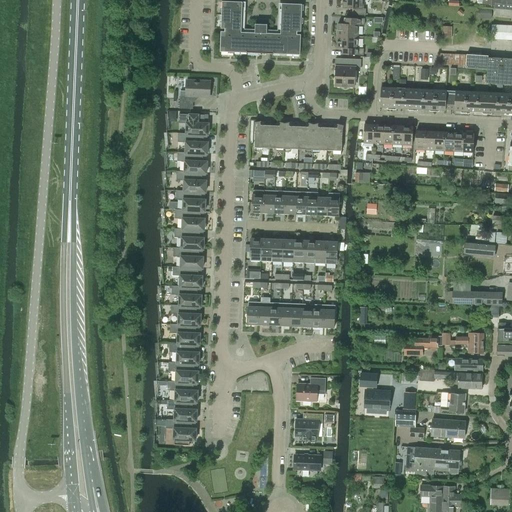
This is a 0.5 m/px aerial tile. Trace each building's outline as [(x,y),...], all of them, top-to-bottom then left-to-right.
[(363,8),(363,0),(342,0),(343,8),(353,9),(352,15),(366,15),(366,9),(363,8)] [(511,0),(477,0),(477,3),(483,4),(494,5),(494,8),(511,9),(511,0)] [(301,31),(302,4),(282,3),(281,34),(267,33),(267,24),(255,24),(255,33),(241,32),(243,2),(222,1),(221,28),(225,28),(225,31),(221,31),(220,52),(300,55),(301,34),(297,34),(297,31),(301,31)] [(338,23),(338,36),(358,37),(359,25),(365,25),(365,19),(344,18),(344,24),(338,23)] [(490,39),(511,40),(511,25),(491,24),(490,39)] [(337,48),(343,48),(342,54),(364,55),(364,49),(358,48),(358,37),(338,36),(337,48)] [(440,54),(440,64),(444,64),(458,65),(459,55),(440,54)] [(486,83),(497,84),(511,85),(511,58),(488,57),(489,56),(467,54),(466,66),(466,68),(484,69),(487,70),(486,83)] [(361,68),(361,59),(340,58),(340,66),(336,66),(335,86),(355,87),(355,68),(361,68)] [(210,98),(210,81),(187,80),(186,96),(180,96),(179,108),(192,109),(192,97),(210,98)] [(380,107),(391,107),(393,90),(381,90),(380,107)] [(393,90),(391,107),(402,108),(404,91),(393,90)] [(404,91),(402,108),(409,108),(409,110),(413,110),(415,91),(404,91)] [(415,91),(413,110),(418,111),(418,109),(426,109),(427,92),(415,91)] [(427,92),(426,109),(437,110),(438,93),(427,92)] [(438,93),(437,110),(446,110),(446,109),(451,109),(451,93),(438,93)] [(451,93),(451,109),(455,110),(455,111),(463,111),(464,94),(451,93)] [(464,94),(463,111),(475,112),(476,95),(464,94)] [(476,95),(475,112),(483,112),(483,114),(488,114),(488,95),(476,95)] [(488,95),(488,114),(492,114),(492,112),(499,113),(500,96),(488,95)] [(500,96),(499,113),(510,113),(510,96),(500,96)] [(178,133),(186,133),(208,134),(209,123),(204,123),(204,115),(179,114),(179,123),(187,123),(186,133),(178,133)] [(343,130),(344,125),(338,124),(337,128),(319,127),(318,123),(314,124),(309,123),(308,126),(290,126),(289,122),(285,123),(281,122),(280,125),(261,125),(261,121),(255,122),(255,127),(255,147),(342,151),(343,130)] [(363,142),(374,143),(374,124),(365,124),(363,142)] [(374,124),(374,143),(383,143),(384,125),(374,124)] [(384,125),(383,143),(392,144),(393,125),(384,125)] [(393,125),(392,144),(402,144),(403,126),(393,125)] [(403,126),(402,144),(412,145),(413,126),(403,126)] [(416,131),(415,149),(425,150),(426,131),(416,131)] [(426,131),(425,150),(435,150),(436,132),(426,131)] [(436,132),(435,150),(444,151),(445,132),(436,132)] [(445,132),(444,151),(454,151),(455,133),(445,132)] [(177,152),(185,153),(203,153),(207,153),(208,142),(203,142),(204,135),(208,135),(208,134),(186,133),(178,133),(178,142),(186,142),(185,152),(177,152)] [(455,133),(454,151),(463,152),(464,133),(455,133)] [(464,133),(463,152),(473,152),(474,134),(464,133)] [(177,171),(185,172),(202,172),(206,173),(207,162),(203,161),(203,154),(207,154),(207,153),(203,153),(185,153),(177,152),(177,161),(185,161),(185,171),(177,171)] [(463,163),(463,167),(470,167),(472,167),(473,160),(463,159),(463,163)] [(176,190),(184,191),(206,192),(206,181),(202,180),(202,173),(206,173),(202,172),(185,172),(177,171),(176,180),(184,180),(184,191),(176,190)] [(265,177),(265,179),(275,179),(276,171),(265,171),(265,177)] [(175,209),(205,211),(205,200),(201,200),(201,192),(206,192),(184,191),(176,190),(175,199),(183,199),(183,210),(175,209)] [(252,212),(263,213),(264,190),(253,190),(252,212)] [(264,190),(263,213),(274,213),(275,191),(264,190)] [(275,191),(274,213),(285,214),(285,196),(286,191),(275,191)] [(285,196),(285,214),(295,214),(296,192),(286,191),(285,196)] [(296,192),(295,214),(306,214),(307,192),(296,192)] [(307,192),(306,214),(317,215),(318,197),(318,192),(307,192)] [(329,193),(328,215),(339,216),(340,193),(329,193)] [(495,193),(495,203),(511,204),(511,194),(495,193)] [(318,197),(317,215),(328,215),(328,198),(318,197)] [(174,228),(174,229),(182,229),(204,230),(205,219),(200,219),(200,211),(205,211),(175,209),(175,218),(183,218),(182,229),(174,228)] [(492,224),(506,225),(507,217),(493,216),(492,224)] [(173,247),(173,248),(203,249),(204,238),(199,238),(200,230),(204,230),(182,229),(174,229),(174,237),(182,238),(181,248),(173,247)] [(497,232),(496,243),(506,243),(507,233),(497,232)] [(251,238),(250,256),(250,260),(261,261),(262,239),(251,238)] [(262,239),(261,261),(272,262),(273,239),(262,239)] [(273,239),(272,262),(283,262),(283,240),(273,239)] [(283,240),(283,262),(293,262),(294,240),(283,240)] [(294,240),(293,262),(304,263),(305,240),(294,240)] [(305,240),(304,263),(315,263),(316,241),(305,240)] [(316,241),(315,263),(326,264),(327,241),(316,241)] [(327,241),(326,264),(337,264),(337,259),(338,242),(327,241)] [(466,241),(465,251),(489,253),(490,244),(466,241)] [(173,267),(181,267),(202,268),(203,257),(199,257),(199,249),(203,249),(173,248),(173,256),(181,257),(181,267),(173,267)] [(172,286),(202,287),(202,276),(198,276),(198,268),(202,268),(181,267),(173,267),(172,275),(180,276),(180,286),(172,286)] [(171,305),(179,305),(201,306),(201,295),(197,295),(197,287),(202,288),(202,287),(172,286),(171,294),(179,295),(179,305),(171,305)] [(445,291),(445,303),(453,303),(501,304),(502,293),(470,292),(453,291),(445,291)] [(259,302),(258,324),(269,325),(270,302),(270,298),(261,297),(261,302),(259,302)] [(247,324),(258,324),(259,302),(248,302),(247,324)] [(270,302),(269,325),(280,325),(281,303),(270,302)] [(281,303),(280,325),(291,326),(292,303),(281,303)] [(292,303),(291,326),(302,326),(302,304),(292,303)] [(302,304),(302,326),(312,327),(313,304),(302,304)] [(313,304),(312,327),(323,327),(324,305),(313,304)] [(170,324),(200,325),(201,314),(196,314),(196,306),(201,307),(201,306),(179,305),(171,305),(171,314),(179,314),(178,324),(170,324)] [(324,305),(323,327),(334,328),(335,305),(324,305)] [(169,343),(177,343),(199,344),(200,333),(195,333),(196,326),(200,326),(200,325),(170,324),(170,333),(178,333),(177,343),(169,343)] [(511,328),(498,329),(498,337),(498,342),(511,342),(511,328)] [(442,336),(442,346),(449,346),(450,344),(466,344),(468,346),(468,352),(483,353),(483,333),(468,333),(468,337),(455,337),(455,340),(450,340),(450,333),(442,333),(442,336)] [(405,343),(405,356),(422,356),(422,347),(438,347),(438,346),(442,346),(442,336),(438,336),(429,336),(429,339),(416,339),(416,343),(405,343)] [(169,362),(194,363),(198,363),(199,352),(195,352),(195,345),(199,345),(199,344),(177,343),(169,343),(169,352),(177,352),(177,362),(169,362)] [(511,346),(498,346),(497,356),(511,356),(511,346)] [(454,370),(462,370),(482,371),(483,359),(463,359),(455,358),(454,370)] [(168,381),(176,382),(198,383),(198,371),(194,371),(194,364),(198,364),(198,363),(194,363),(169,362),(168,371),(176,371),(176,381),(168,381)] [(413,367),(413,375),(420,375),(420,381),(434,381),(434,378),(441,379),(458,379),(458,380),(458,388),(482,388),(482,374),(459,373),(459,371),(459,370),(446,370),(446,367),(442,363),(438,363),(438,370),(435,370),(423,369),(423,368),(420,368),(413,367)] [(360,374),(359,386),(367,387),(367,390),(365,390),(364,408),(367,408),(386,409),(389,409),(390,390),(373,390),(373,387),(377,387),(377,375),(360,374)] [(325,394),(326,378),(310,378),(310,385),(297,384),(297,400),(316,401),(317,394),(325,394)] [(167,400),(175,401),(197,402),(197,391),(193,390),(193,383),(198,383),(176,382),(168,381),(167,390),(175,390),(175,400),(167,400)] [(432,412),(434,413),(439,413),(439,412),(464,413),(465,394),(442,392),(441,407),(435,407),(432,406),(432,412)] [(166,419),(196,421),(196,410),(192,409),(192,402),(197,402),(175,401),(167,400),(167,409),(175,409),(174,420),(166,419)] [(395,426),(415,427),(416,413),(396,412),(395,426)] [(322,424),(323,414),(307,414),(307,420),(296,420),(295,436),(302,436),(302,440),(315,441),(316,437),(318,437),(318,424),(322,424)] [(196,421),(166,419),(166,428),(174,428),(173,439),(174,439),(174,445),(189,445),(189,440),(195,440),(196,429),(191,429),(192,421),(196,421)] [(465,421),(432,419),(431,436),(439,436),(439,438),(444,438),(444,437),(464,438),(465,421)] [(425,428),(411,428),(410,437),(424,438),(425,428)] [(408,446),(406,471),(414,472),(414,474),(434,475),(435,467),(434,467),(435,456),(435,449),(408,446)] [(434,467),(435,467),(449,468),(449,473),(458,473),(460,451),(435,449),(435,456),(434,467)] [(323,464),(333,464),(334,451),(324,451),(323,464)] [(293,469),(314,470),(320,470),(321,456),(294,455),(293,469)] [(372,477),(372,488),(384,488),(384,477),(372,477)] [(429,511),(440,511),(441,493),(441,486),(420,485),(420,496),(430,497),(429,511)] [(453,511),(453,506),(461,506),(461,494),(454,494),(454,486),(443,486),(442,511),(453,511)] [(491,488),(491,492),(490,504),(508,505),(508,509),(511,509),(511,494),(510,494),(510,489),(491,488)]
